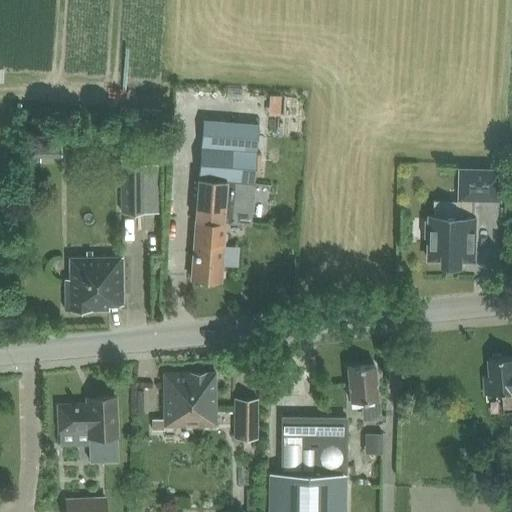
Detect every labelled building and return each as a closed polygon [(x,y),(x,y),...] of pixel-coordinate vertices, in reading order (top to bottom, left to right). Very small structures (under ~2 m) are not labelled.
[(197,177),(198,178),(195,220),(224,223),(224,221),(249,223),(252,184),(255,181),(258,123),(203,119),(197,177)] [(121,163),(121,211),(145,211),(144,163),(121,163)] [(460,168),(459,216),(428,216),(428,220),(424,220),(424,236),(428,236),(427,259),(441,259),(441,262),(460,263),(461,260),(474,260),(476,217),(474,217),(475,200),(501,200),(502,170),(460,168)] [(193,235),(190,279),(220,281),(224,223),(195,220),(193,235)] [(69,255),(69,278),(65,278),(65,309),(109,309),(109,304),(122,304),(121,255),(69,255)] [(486,394),(503,392),(504,411),(511,410),(511,355),(489,358),(491,375),(484,376),(486,394)] [(364,417),(379,416),(375,364),(347,366),(350,401),(362,400),(364,417)] [(164,373),(164,425),(216,425),(216,372),(164,373)] [(118,460),(115,397),(87,398),(88,404),(58,405),(60,431),(89,430),(90,461),(118,460)] [(234,397),(233,437),(256,438),(257,398),(234,397)] [(269,472),(267,511),(344,511),(346,417),(283,417),(281,472),(269,472)] [(105,511),(105,498),(65,500),(65,511),(105,511)]
